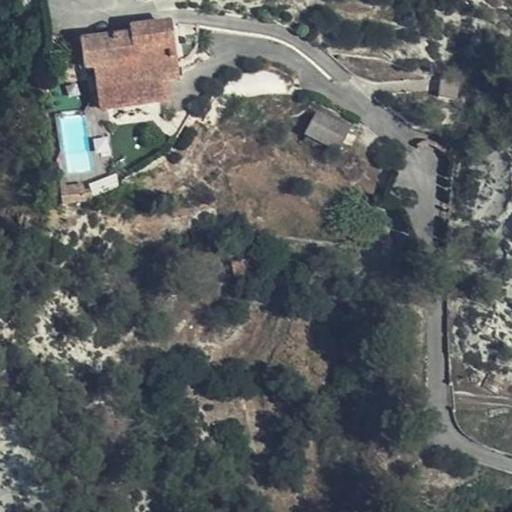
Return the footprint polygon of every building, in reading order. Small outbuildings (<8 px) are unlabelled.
[(167,25),(127,32),(128,37),(81,45),(84,73),(95,72),(101,113),(164,104),(162,83),(175,81),(167,25)] [(457,79),(442,78),(440,98),(455,99),(457,79)] [(318,114),(306,138),(335,152),(346,130),(318,114)] [(82,117),(61,119),(66,173),(87,171),(82,117)] [(57,188),(60,209),(63,209),(89,205),(87,193),(81,194),(81,189),(64,191),(63,186),(57,188)] [(261,259),(232,264),(235,277),(263,272),(261,259)]
